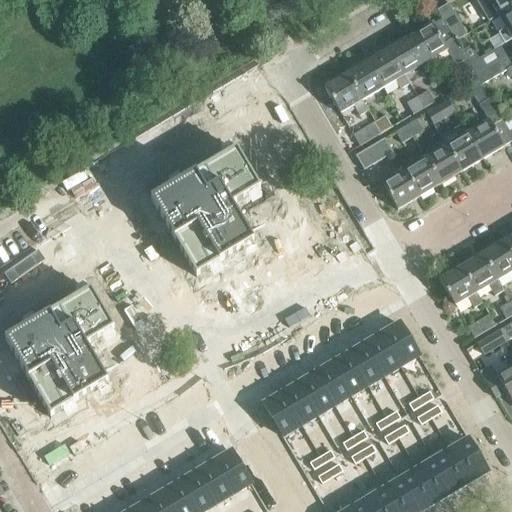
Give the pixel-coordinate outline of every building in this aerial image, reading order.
[(511,0),(476,0),(489,22),(498,17),(511,8),(511,0)] [(455,42),(465,36),(447,5),(437,11),(442,20),(455,42)] [(511,8),(498,17),(506,31),(499,35),(505,45),(511,40),(511,8)] [(455,42),(442,20),(409,39),(424,65),(446,52),(454,66),(466,86),(477,79),(455,42)] [(424,65),(409,39),(388,52),(403,77),(404,77),(424,65)] [(500,48),(479,60),(471,47),(462,52),(470,65),(469,65),(476,76),(506,58),(500,48)] [(403,77),(388,52),(367,64),(382,90),(395,82),(400,91),(409,85),(404,77),(403,77)] [(511,68),(506,58),(476,76),(482,86),(509,70),(511,76),(511,68)] [(347,76),(345,77),(361,103),(362,102),(382,90),(367,64),(359,69),(357,65),(345,72),(347,76)] [(361,103),(345,77),(324,89),(340,115),(353,107),(359,118),(368,112),(362,102),(361,103)] [(466,135),(482,161),(511,143),(511,138),(509,133),(477,79),(466,86),(488,122),(467,135),(466,135)] [(422,110),(433,103),(427,92),(416,99),(422,110)] [(413,116),(422,110),(416,99),(406,105),(413,116)] [(443,120),(454,113),(447,102),(437,109),(443,120)] [(380,135),(391,129),(385,117),(374,124),(380,135)] [(411,139),(422,132),(415,121),(404,128),(411,139)] [(359,148),(380,135),(374,124),(353,137),(359,148)] [(445,148),(460,174),(482,161),(466,135),(467,135),(462,126),(440,139),(445,148)] [(401,145),(411,139),(404,128),(395,134),(401,145)] [(384,140),(355,157),(363,172),(392,154),(384,140)] [(439,186),(460,174),(445,148),(424,160),(439,186)] [(236,150),(149,202),(195,279),(253,244),(231,207),(260,190),(236,150)] [(424,160),(403,173),(418,199),(439,186),(424,160)] [(397,211),(418,199),(403,173),(382,186),(397,211)] [(284,195),(249,208),(253,220),(289,207),(284,195)] [(99,227),(0,277),(0,314),(114,256),(99,227)] [(511,237),(502,244),(511,260),(511,237)] [(487,248),(489,251),(481,256),(496,282),(497,282),(511,272),(511,260),(502,244),(500,240),(487,248)] [(460,269),(475,295),(476,294),(488,287),(494,298),(503,292),(497,282),(496,282),(481,256),(460,269)] [(482,305),(476,294),(475,295),(460,269),(439,282),(454,307),(467,300),(473,310),(482,305)] [(118,284),(95,292),(99,303),(122,295),(118,284)] [(90,291),(4,342),(49,419),(108,385),(85,348),(114,331),(90,291)] [(506,321),(511,316),(511,308),(509,304),(499,310),(506,321)] [(473,340),(495,327),(488,316),(467,329),(473,340)] [(399,325),(380,336),(400,369),(418,358),(399,325)] [(504,344),(511,339),(511,331),(509,326),(498,333),(504,344)] [(483,356),(504,344),(498,333),(477,345),(483,356)] [(380,336),(364,346),(384,379),(400,369),(380,336)] [(364,346),(347,356),(367,389),(384,379),(364,346)] [(511,354),(503,359),(509,370),(485,384),(495,400),(505,394),(511,404),(511,354)] [(347,356),(331,365),(351,399),(367,389),(347,356)] [(331,365),(314,375),(334,408),(351,399),(331,365)] [(314,375),(298,385),(318,418),(334,408),(314,375)] [(298,385),(281,395),(301,428),(318,418),(298,385)] [(429,394),(418,400),(423,407),(433,401),(429,394)] [(281,395),(263,406),(283,439),(301,428),(281,395)] [(418,400),(408,406),(412,413),(423,407),(418,400)] [(437,408),(427,414),(431,421),(441,415),(437,408)] [(396,413),(385,420),(390,427),(400,420),(396,413)] [(427,414),(416,420),(420,427),(431,421),(427,414)] [(385,420),(375,426),(379,433),(390,427),(385,420)] [(404,427),(394,433),(398,440),(408,434),(404,427)] [(363,433),(352,439),(356,446),(357,446),(367,440),(363,433)] [(394,433),(383,440),(387,447),(398,440),(394,433)] [(352,439),(342,445),(346,452),(356,446),(352,439)] [(467,441),(449,452),(469,485),(487,474),(467,441)] [(371,447),(361,453),(365,460),(375,454),(371,447)] [(449,452),(433,461),(452,495),(469,485),(449,452)] [(231,453),(212,464),(232,497),(250,486),(231,453)] [(330,453),(320,459),(324,466),(334,460),(330,453)] [(361,453),(350,459),(354,466),(365,460),(361,453)] [(320,459),(309,465),(313,472),(324,466),(320,459)] [(433,461),(416,471),(436,504),(452,495),(433,461)] [(212,464),(196,474),(216,507),(232,497),(212,464)] [(338,466),(328,473),(332,480),(342,473),(338,466)] [(416,471),(400,481),(417,511),(423,511),(436,504),(416,471)] [(328,473),(317,479),(321,486),(332,480),(328,473)] [(196,474),(179,483),(196,511),(206,511),(216,507),(196,474)] [(417,511),(400,481),(383,491),(395,511),(417,511)] [(196,511),(179,483),(163,493),(174,511),(196,511)] [(395,511),(383,491),(367,501),(373,511),(395,511)] [(174,511),(163,493),(146,503),(151,511),(174,511)] [(373,511),(367,501),(350,510),(350,511),(373,511)] [(151,511),(146,503),(131,511),(151,511)]
